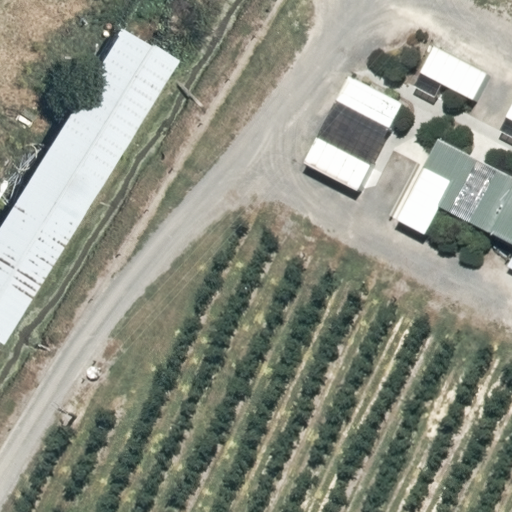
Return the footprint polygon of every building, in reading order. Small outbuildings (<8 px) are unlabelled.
[(181,60),(126,26),(0,227),(0,342),(3,345),(181,60)] [(447,35),(428,68),(482,99),(501,65),(447,35)] [(418,82),(361,54),(334,111),(391,139),(418,82)] [(318,132),(305,156),(367,191),(381,166),(318,132)] [(414,175),(399,204),(464,237),(478,207),(414,175)] [(511,227),(511,187),(496,219),(511,227)]
